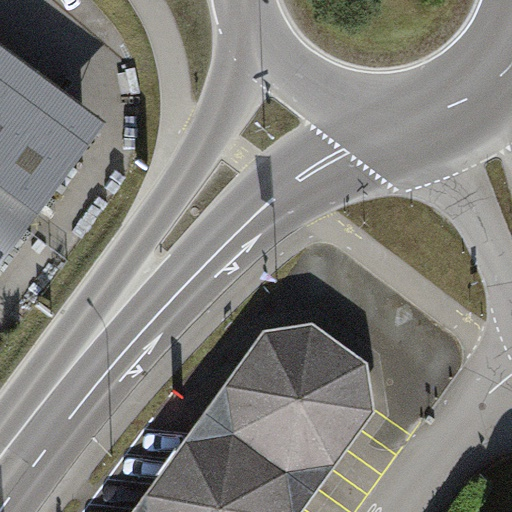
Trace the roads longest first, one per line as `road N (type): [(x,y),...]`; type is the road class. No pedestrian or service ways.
road 1 (primary): [(0,483),(242,156),(306,83)]
road 2 (residential): [(511,377),(464,415),(394,511)]
road 3 (primary): [(306,83),(387,108),(429,101),(468,82)]
road 4 (residential): [(468,82),(511,213)]
